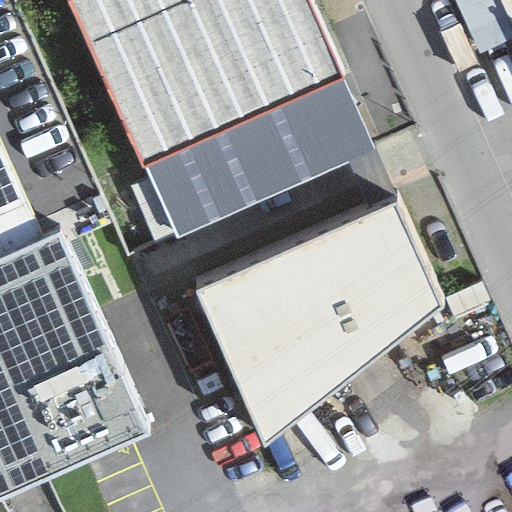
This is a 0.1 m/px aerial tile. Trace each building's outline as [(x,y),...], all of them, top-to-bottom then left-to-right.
[(323,0),(81,0),(182,228),(385,139),(323,0)] [(458,0),(478,44),(511,28),(511,19),(503,0),(458,0)] [(511,0),(503,0),(511,19),(511,0)] [(395,184),(196,275),(265,426),(441,291),(395,184)] [(0,491),(151,422),(60,218),(0,244),(0,491)]
